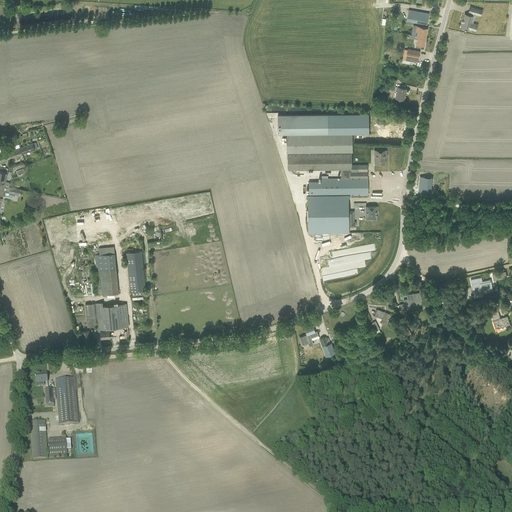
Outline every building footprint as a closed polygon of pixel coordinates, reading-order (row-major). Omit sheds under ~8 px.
[(408,10),(406,21),(411,22),(416,22),(420,23),(427,24),(429,13),(422,12),(408,10)] [(460,22),(461,22),(460,27),(468,30),(468,29),(470,29),(472,24),(469,23),(471,16),(463,14),(462,18),(460,22)] [(424,46),(427,28),(417,26),(416,32),(413,31),(412,35),(411,38),(416,39),(416,38),(417,38),(416,45),(424,46)] [(404,54),(403,59),(414,61),(414,57),(418,58),(420,51),(407,49),(407,50),(406,55),(404,54)] [(396,98),(399,99),(404,100),(406,89),(398,87),(396,98)] [(328,115),(278,115),(278,134),(328,134),(368,133),(368,114),(328,115)] [(349,233),(348,195),(367,195),(367,165),(352,165),(352,153),(352,134),(287,135),(288,171),(341,170),(341,178),(321,178),(321,182),(309,182),(309,233),(349,233)] [(19,148),(0,154),(0,162),(22,155),(22,154),(34,150),(32,143),(19,148)] [(374,150),(374,159),(375,164),(385,164),(385,155),(386,155),(386,150),(374,150)] [(12,166),(14,170),(25,166),(23,162),(12,166)] [(5,187),(6,180),(7,173),(0,171),(0,195),(5,197),(6,191),(9,192),(9,193),(19,195),(20,190),(10,188),(5,187)] [(419,176),(419,193),(432,193),(433,177),(419,176)] [(366,207),(366,212),(368,212),(368,220),(372,220),(372,219),(376,219),(376,211),(377,211),(377,207),(366,207)] [(98,248),(99,255),(94,255),(98,295),(118,293),(116,268),(114,253),(113,247),(98,248)] [(142,251),(127,252),(130,292),(132,292),(132,296),(144,295),(144,291),(146,291),(142,251)] [(505,272),(495,274),(496,280),(507,278),(505,272)] [(481,296),(480,289),(483,289),(484,289),(488,289),(488,292),(493,291),(490,280),(482,282),(481,277),(470,279),(474,298),(481,296)] [(404,304),(399,305),(400,313),(406,312),(405,307),(413,305),(412,303),(415,302),(416,305),(422,303),(420,293),(413,294),(413,293),(411,294),(411,293),(410,294),(407,295),(408,299),(403,300),(404,304)] [(96,326),(96,327),(97,332),(100,332),(101,339),(110,338),(109,329),(128,327),(126,304),(103,306),(102,303),(95,303),(96,314),(95,314),(94,303),(85,304),(87,327),(96,326)] [(489,309),(491,313),(494,321),(493,321),(495,328),(498,327),(499,328),(505,326),(506,327),(510,325),(507,316),(500,318),(498,311),(499,310),(498,306),(489,309)] [(382,322),(386,324),(390,314),(377,309),(375,316),(383,319),(382,322)] [(379,329),(375,321),(372,323),(376,331),(375,332),(376,334),(380,332),(379,330),(379,329)] [(305,335),(299,337),(301,345),(308,343),(307,342),(309,341),(311,340),(311,338),(318,336),(317,331),(315,332),(313,326),(305,329),(307,335),(305,336),(305,335)] [(82,332),(83,341),(90,340),(89,331),(82,332)] [(325,337),(319,339),(322,346),(325,357),(334,354),(331,343),(327,344),(325,337)] [(47,373),(35,374),(36,383),(47,382),(47,373)] [(58,415),(59,424),(78,423),(78,413),(75,378),(55,380),(58,415)] [(55,389),(45,390),(46,404),(52,404),(52,405),(54,405),(53,399),(56,399),(55,389)] [(30,422),(33,459),(47,458),(45,421),(30,422)] [(48,440),(49,458),(67,457),(65,436),(61,436),(61,439),(48,440)]
